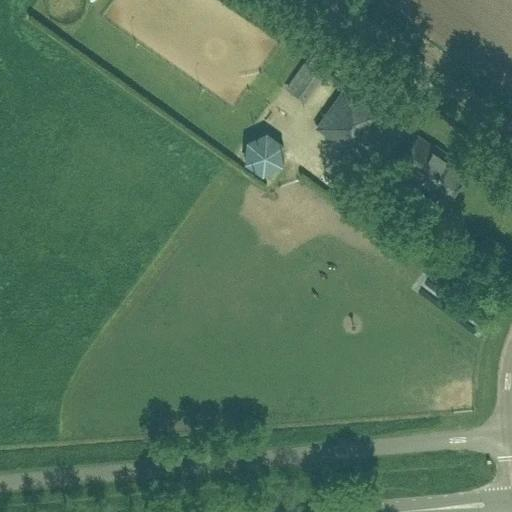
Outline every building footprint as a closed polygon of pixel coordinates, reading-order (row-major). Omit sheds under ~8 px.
[(302,100),(320,75),(308,67),(290,92),(302,100)] [(346,85),(316,127),(346,148),(376,106),(346,85)] [(466,170),(417,135),(396,164),(418,180),(417,182),(443,201),(466,170)] [(252,139),(255,171),(284,168),(281,137),(252,139)] [(342,195),(353,182),(342,174),(332,187),(342,195)]
